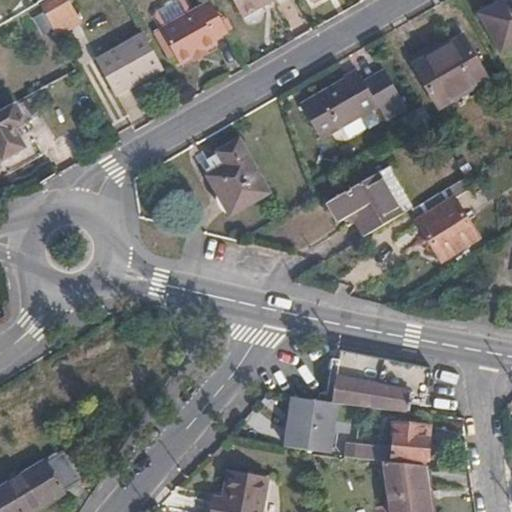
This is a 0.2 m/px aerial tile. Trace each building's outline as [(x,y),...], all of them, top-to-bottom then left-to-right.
[(48,0),(37,6),(53,34),(80,19),(68,0),(48,0)] [(231,0),(241,18),(273,0),(231,0)] [(511,0),(503,0),(480,14),(502,51),(511,44),(511,0)] [(213,39),(225,31),(208,1),(158,29),(177,64),(215,44),(213,39)] [(114,95),(161,69),(140,33),(93,59),(114,95)] [(463,37),(415,65),(440,110),(489,81),(463,37)] [(365,84),(359,74),(302,107),(321,141),(377,108),(385,122),(406,110),(385,73),(365,84)] [(22,122),(11,102),(0,108),(0,159),(22,147),(12,129),(22,122)] [(40,154),(22,122),(12,129),(22,147),(0,159),(0,171),(2,175),(40,154)] [(239,143),(218,154),(226,169),(208,178),(231,218),(269,196),(239,143)] [(226,169),(218,154),(206,161),(210,169),(205,172),(208,178),(226,169)] [(352,216),(364,238),(399,217),(376,176),(326,205),(338,225),(352,216)] [(492,238),(465,189),(419,214),(446,263),(492,238)] [(439,261),(415,220),(378,243),(402,283),(439,261)] [(340,349),(338,358),(330,356),(323,399),(331,400),(333,400),(403,410),(404,397),(424,399),(428,371),(429,363),(341,348),(340,349)] [(284,442),(306,445),(326,448),(333,400),(331,400),(323,399),(291,394),(284,442)] [(389,444),(388,452),(427,458),(429,437),(422,435),(423,425),(393,420),(389,444)] [(342,450),(387,457),(388,452),(389,444),(343,438),(342,450)] [(79,479),(63,451),(0,489),(0,511),(27,511),(63,491),(61,488),(79,479)] [(261,511),(268,468),(228,463),(223,492),(212,491),(208,511),(261,511)] [(431,511),(426,487),(396,492),(399,511),(431,511)]
